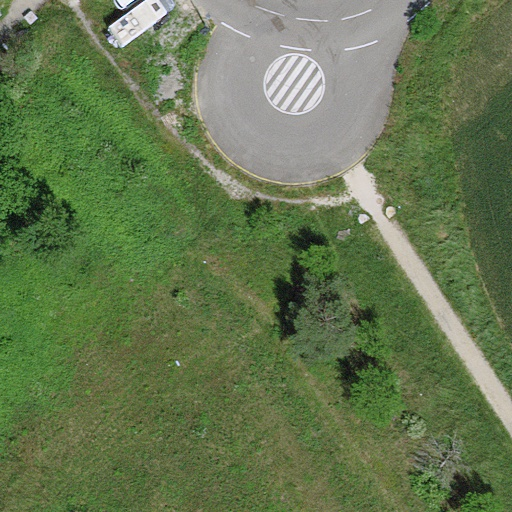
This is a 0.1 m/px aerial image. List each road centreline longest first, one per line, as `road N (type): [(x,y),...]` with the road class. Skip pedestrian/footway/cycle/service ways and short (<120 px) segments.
road 1 (track): [(342,144),(511,424)]
road 2 (residential): [(390,0),(360,19),(330,23),(286,19),(238,0)]
